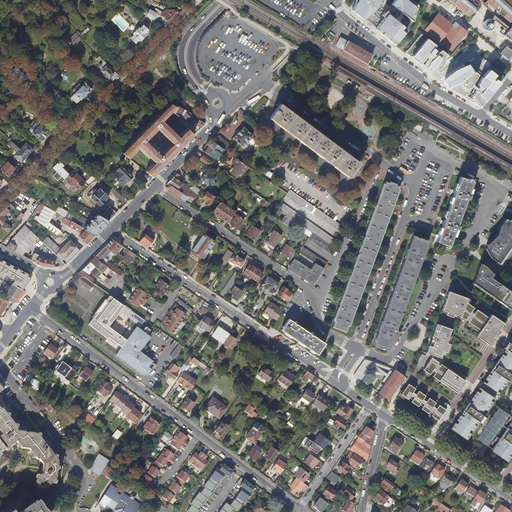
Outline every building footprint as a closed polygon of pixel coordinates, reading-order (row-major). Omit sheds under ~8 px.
[(356,0),(352,8),(365,18),(379,5),(382,0),(356,0)] [(403,14),(409,19),(412,16),(415,15),(416,11),(417,8),(406,0),(394,0),(391,4),(400,11),(403,14)] [(406,0),(417,8),(418,5),(410,0),(406,0)] [(448,0),(468,16),(478,3),(474,0),(448,0)] [(511,0),(487,0),(485,3),(511,24),(511,27),(504,36),(511,42),(511,0)] [(171,21),(189,2),(183,5),(181,5),(180,5),(175,11),(173,9),(172,11),(165,18),(170,20),(171,21)] [(365,18),(352,8),(351,10),(363,20),(365,18)] [(161,24),(166,26),(171,21),(170,20),(165,18),(159,15),(153,11),(148,9),(145,14),(153,18),(153,17),(158,20),(158,21),(162,23),(161,24)] [(162,12),(159,15),(165,18),(172,11),(171,9),(165,9),(162,12)] [(452,52),(468,32),(453,20),(450,24),(437,13),(423,29),(452,52)] [(396,21),(387,14),(384,17),(376,27),(396,43),(405,32),(401,29),(403,27),(399,23),(396,21)] [(491,17),(506,29),(508,26),(493,14),(491,17)] [(139,27),(138,26),(132,33),(133,34),(130,37),(135,42),(138,39),(139,40),(145,34),(144,33),(147,29),(142,24),(139,27)] [(396,43),(376,27),(375,29),(395,45),(396,43)] [(70,38),(76,43),(81,38),(76,32),(70,38)] [(447,55),(421,34),(405,53),(431,74),(441,66),(447,55)] [(347,41),(340,37),(335,46),(342,50),(356,59),(367,65),(373,55),(362,49),(348,41),(347,41)] [(503,48),(499,53),(507,60),(511,53),(511,51),(505,46),(503,48)] [(356,59),(342,50),(340,54),(365,68),(367,65),(356,59)] [(112,81),(118,74),(104,60),(102,62),(105,65),(101,69),(104,72),(103,74),(105,76),(106,75),(112,81)] [(16,65),(11,71),(29,88),(33,84),(28,80),(30,78),(16,65)] [(452,90),(464,97),(477,74),(474,71),(470,74),(469,73),(471,72),(467,65),(454,71),(444,80),(449,87),(452,90)] [(495,75),(489,69),(481,77),(477,84),(478,85),(469,100),(480,106),(499,82),(495,79),(494,81),(492,79),(495,75)] [(92,86),(85,80),(69,97),(76,104),(88,91),(92,86)] [(140,93),(144,88),(131,80),(126,87),(134,91),(135,90),(140,93)] [(118,93),(127,101),(130,98),(121,90),(118,93)] [(132,151),(135,148),(154,166),(152,168),(150,166),(146,171),(150,174),(153,177),(166,163),(175,154),(194,135),(187,128),(181,134),(183,136),(180,138),(162,120),(172,110),(173,112),(176,107),(170,103),(121,152),(125,156),(128,158),(134,153),(132,151)] [(280,104),(270,118),(350,176),(360,163),(280,104)] [(197,123),(201,127),(204,125),(198,119),(200,117),(181,107),(177,105),(176,107),(173,112),(172,113),(177,117),(180,113),(194,126),(197,123)] [(40,140),(48,131),(47,130),(51,126),(42,117),(38,121),(40,123),(32,132),(40,140)] [(32,132),(40,123),(38,121),(37,121),(36,121),(30,127),(29,129),(30,130),(32,132)] [(102,130),(97,135),(112,146),(120,137),(111,128),(106,133),(102,130)] [(244,149),(246,149),(247,147),(248,147),(252,143),(250,140),(252,137),(243,128),(232,139),(242,148),(242,147),(244,149)] [(220,135),(216,139),(226,147),(230,143),(220,135)] [(220,154),(223,150),(220,147),(210,140),(205,145),(209,147),(205,152),(209,155),(213,150),(216,152),(220,154)] [(25,163),(29,158),(27,155),(21,149),(14,143),(11,146),(18,152),(15,155),(22,161),(22,160),(25,163)] [(26,143),(21,149),(27,155),(33,149),(26,143)] [(209,167),(212,163),(197,153),(194,156),(209,167)] [(138,170),(140,167),(128,158),(125,156),(123,159),(138,170)] [(511,182),(469,157),(465,163),(503,185),(507,188),(511,182)] [(244,170),(246,167),(241,163),(235,159),(232,163),(234,165),(229,171),(237,177),(239,173),(242,175),(245,170),(244,170)] [(7,174),(13,168),(7,162),(1,168),(7,174)] [(63,169),(57,163),(53,168),(57,172),(53,176),(58,181),(62,177),(65,179),(70,174),(64,168),(63,169)] [(117,171),(113,175),(123,184),(132,176),(121,165),(119,167),(116,170),(117,171)] [(70,174),(64,179),(71,186),(73,185),(77,190),(79,190),(85,183),(82,179),(76,173),(76,174),(73,171),(70,174)] [(201,178),(208,185),(215,178),(208,171),(201,178)] [(180,176),(177,174),(167,183),(170,186),(183,194),(185,196),(190,197),(194,187),(194,186),(193,186),(188,188),(176,180),(180,176)] [(450,243),(474,180),(460,175),(437,238),(450,243)] [(346,328),(397,186),(385,181),(333,324),(346,328)] [(166,185),(166,189),(181,199),(183,194),(170,186),(167,183),(166,185)] [(104,202),(108,198),(100,189),(98,190),(95,187),(88,194),(92,197),(91,198),(99,206),(100,205),(102,207),(105,203),(104,202)] [(190,197),(196,197),(201,192),(195,187),(194,187),(190,197)] [(242,194),(245,197),(250,189),(247,187),(242,194)] [(286,195),(340,233),(344,227),(290,189),(287,193),(286,195)] [(16,207),(27,195),(20,191),(19,192),(9,202),(16,207)] [(207,192),(202,198),(206,201),(204,203),(209,206),(215,198),(207,192)] [(162,200),(156,195),(151,199),(153,204),(163,212),(169,213),(171,215),(177,209),(162,200)] [(269,211),(273,205),(265,200),(261,206),(269,211)] [(226,205),(220,201),(213,212),(228,222),(229,221),(232,216),(235,212),(232,210),(234,206),(232,205),(233,204),(232,203),(231,204),(228,202),(226,205)] [(335,240),(281,202),(277,208),(282,211),(287,215),(295,221),(312,233),(330,245),(335,240)] [(65,216),(68,210),(58,205),(55,211),(65,216)] [(108,205),(98,215),(109,221),(117,213),(108,205)] [(47,223),(54,212),(44,206),(35,220),(55,235),(59,231),(47,223)] [(9,211),(5,207),(3,208),(0,211),(0,225),(7,232),(11,228),(7,223),(8,221),(4,216),(9,211)] [(67,219),(83,229),(94,236),(109,221),(98,215),(98,214),(94,218),(95,219),(93,221),(91,220),(90,221),(81,217),(79,220),(70,215),(67,219)] [(234,217),(232,216),(229,221),(231,223),(230,224),(237,228),(243,220),(236,215),(234,217)] [(283,221),(291,227),(295,221),(287,215),(283,221)] [(511,222),(511,223),(509,219),(508,220),(504,218),(499,226),(496,235),(486,245),(485,248),(490,258),(498,263),(511,243),(511,222)] [(79,237),(86,244),(94,236),(83,229),(67,219),(66,219),(64,223),(82,234),(79,237)] [(22,255),(38,238),(25,225),(13,238),(10,242),(17,246),(14,251),(22,255)] [(254,239),(260,231),(252,226),(246,234),(254,239)] [(265,242),(265,243),(269,245),(270,244),(273,246),(281,235),(274,229),(265,242)] [(145,233),(138,242),(147,248),(158,234),(155,232),(151,237),(145,233)] [(215,241),(203,233),(191,251),(202,259),(215,241)] [(337,250),(330,245),(312,233),(308,239),(333,256),(337,250)] [(421,257),(426,240),(414,236),(396,289),(393,288),(392,292),(394,293),(375,346),(388,350),(393,333),(396,334),(397,331),(395,330),(420,260),(422,261),(424,258),(421,257)] [(129,266),(136,256),(128,250),(123,257),(117,252),(123,247),(112,239),(105,247),(109,250),(114,254),(129,266)] [(51,240),(45,245),(65,265),(73,257),(79,251),(75,246),(69,241),(62,248),(60,246),(57,250),(51,244),(53,242),(51,240)] [(8,247),(14,251),(17,246),(10,242),(8,247)] [(511,243),(498,263),(500,264),(511,246),(511,243)] [(295,249),(287,244),(281,252),(290,257),(294,252),(293,252),(295,249)] [(105,264),(114,254),(109,250),(105,247),(95,257),(101,261),(105,264)] [(327,263),(303,247),(299,252),(315,263),(324,269),(327,263)] [(220,266),(223,268),(232,255),(229,253),(220,266)] [(229,262),(239,269),(245,261),(235,254),(229,262)] [(34,256),(32,261),(40,265),(46,267),(50,267),(54,267),(55,263),(41,260),(34,256)] [(102,272),(105,268),(112,273),(114,270),(107,266),(105,264),(101,261),(95,257),(89,263),(102,272)] [(310,269),(295,259),(289,267),(314,283),(324,269),(315,263),(310,269)] [(104,280),(105,278),(100,274),(102,272),(89,263),(85,267),(82,270),(79,274),(86,279),(93,284),(108,295),(111,291),(102,284),(95,281),(89,275),(91,272),(97,277),(98,276),(104,280)] [(109,263),(107,266),(114,270),(115,271),(121,275),(123,272),(109,263)] [(491,277),(493,274),(485,266),(481,264),(479,263),(472,283),(511,310),(511,285),(509,289),(491,277)] [(244,272),(251,277),(256,269),(252,266),(250,264),(244,272)] [(0,270),(0,287),(5,279),(6,279),(10,273),(2,267),(0,270)] [(260,272),(256,269),(251,277),(258,281),(263,273),(261,271),(260,272)] [(115,271),(108,280),(114,284),(121,275),(115,271)] [(89,291),(89,290),(93,284),(86,279),(79,274),(71,281),(77,286),(80,284),(89,291)] [(263,293),(270,297),(278,284),(267,276),(262,284),(267,288),(263,293)] [(154,285),(161,290),(166,294),(168,291),(165,288),(168,285),(159,278),(154,285)] [(13,284),(4,297),(14,303),(23,290),(13,284)] [(222,291),(227,293),(231,287),(227,284),(222,291)] [(136,306),(138,303),(142,305),(146,299),(143,297),(145,293),(136,286),(127,300),(136,306)] [(236,299),(241,291),(234,286),(232,288),(233,289),(230,292),(233,294),(232,296),(236,299)] [(279,294),(287,300),(291,294),(287,291),(288,290),(284,287),(279,294)] [(474,307),(466,302),(467,298),(449,291),(443,305),(448,307),(447,310),(454,312),(455,309),(463,312),(466,320),(466,319),(473,308),(474,307)] [(145,320),(110,296),(107,301),(105,300),(95,314),(96,315),(89,325),(109,339),(110,337),(123,347),(137,327),(139,329),(145,320)] [(264,311),(276,319),(282,311),(270,303),(264,311)] [(186,314),(176,308),(174,311),(171,309),(170,310),(182,319),(186,314)] [(476,310),(473,308),(466,319),(468,321),(476,310)] [(489,318),(477,309),(476,310),(468,321),(468,322),(480,330),(476,336),(490,346),(496,337),(494,336),(504,323),(491,314),(489,318)] [(182,319),(170,310),(169,312),(172,314),(181,321),(182,319)] [(181,321),(172,314),(169,318),(166,316),(164,319),(176,328),(181,321)] [(214,323),(203,316),(200,320),(197,325),(207,332),(214,323)] [(176,328),(164,319),(162,322),(165,324),(162,328),(172,334),(176,328)] [(283,328),(281,330),(318,355),(325,344),(289,319),(284,326),(283,325),(281,327),(283,328)] [(429,345),(426,352),(441,358),(443,351),(446,352),(449,344),(446,342),(451,329),(437,324),(431,338),(434,339),(431,346),(429,345)] [(213,335),(224,343),(229,335),(227,334),(228,332),(220,326),(213,335)] [(144,374),(147,376),(151,370),(149,368),(154,362),(141,352),(151,337),(139,329),(137,327),(123,347),(116,355),(143,375),(144,374)] [(246,340),(251,333),(246,330),(241,337),(246,340)] [(237,341),(229,335),(224,343),(228,346),(227,347),(230,349),(230,348),(232,349),(237,341)] [(511,339),(485,379),(501,390),(511,373),(511,339)] [(51,360),(58,350),(55,348),(54,349),(50,345),(43,354),(51,360)] [(170,357),(174,360),(181,350),(183,347),(182,347),(179,345),(170,357)] [(429,374),(438,362),(431,357),(423,370),(429,374)] [(190,363),(197,367),(200,362),(194,358),(190,363)] [(385,376),(382,380),(385,382),(394,369),(391,368),(372,361),(364,359),(353,375),(361,380),(371,366),(385,376)] [(180,371),(183,373),(190,363),(187,361),(184,366),(183,365),(180,371)] [(56,372),(70,382),(81,367),(76,364),(72,369),(67,366),(68,365),(64,362),(63,363),(63,362),(56,372)] [(173,362),(166,372),(175,379),(178,374),(175,372),(177,371),(178,368),(173,364),(174,363),(173,362)] [(432,376),(440,364),(438,362),(429,374),(432,376)] [(457,393),(465,381),(440,364),(432,376),(457,393)] [(87,382),(94,372),(91,370),(90,371),(85,367),(79,376),(87,382)] [(263,367),(257,375),(268,383),(273,375),(263,367)] [(385,382),(378,392),(389,400),(405,376),(394,369),(385,382)] [(275,383),(287,390),(295,378),(284,370),(275,383)] [(311,380),(314,375),(310,373),(306,370),(305,371),(306,372),(301,379),(305,381),(307,378),(311,380)] [(35,376),(30,373),(23,383),(38,392),(42,386),(33,379),(35,376)] [(177,382),(183,387),(189,378),(183,373),(177,382)] [(183,387),(190,392),(196,383),(189,378),(183,387)] [(417,386),(409,381),(400,394),(407,399),(409,397),(412,399),(410,401),(418,406),(419,404),(422,406),(421,408),(428,413),(429,411),(432,413),(431,415),(438,420),(447,407),(440,402),(435,410),(432,408),(437,400),(430,395),(425,402),(422,401),(427,393),(420,388),(415,395),(412,393),(417,386)] [(103,382),(97,391),(105,398),(108,394),(109,394),(111,392),(110,390),(112,389),(108,386),(108,384),(105,382),(103,382)] [(62,469),(55,460),(52,456),(47,450),(48,445),(43,445),(38,438),(36,435),(35,435),(34,435),(33,434),(25,433),(24,434),(23,432),(15,431),(14,430),(15,429),(12,425),(8,420),(10,410),(1,400),(2,390),(0,387),(0,432),(1,434),(0,434),(0,453),(5,449),(8,447),(15,441),(17,443),(19,446),(21,448),(28,449),(29,450),(32,453),(34,457),(36,459),(37,458),(42,463),(41,472),(41,473),(39,475),(35,478),(36,479),(35,480),(34,483),(37,485),(35,487),(36,488),(41,488),(43,487),(44,489),(52,483),(55,480),(61,476),(62,469)] [(479,388),(449,430),(465,441),(472,433),(490,405),(495,399),(479,388)] [(314,395),(307,390),(302,397),(309,402),(314,395)] [(123,396),(120,393),(119,394),(118,393),(116,392),(110,401),(116,406),(122,398),(123,396)] [(330,401),(320,394),(313,403),(324,410),(327,406),(330,401)] [(211,413),(218,418),(226,407),(212,397),(205,407),(212,411),(211,413)] [(128,402),(122,398),(116,406),(122,410),(128,402)] [(186,399),(181,407),(188,413),(194,405),(186,399)] [(53,410),(45,401),(42,403),(45,408),(45,409),(47,410),(49,413),(53,410)] [(128,402),(122,410),(121,412),(127,416),(134,407),(135,406),(128,402)] [(352,411),(358,415),(361,410),(361,407),(354,402),(352,406),(354,407),(351,410),(352,411)] [(250,406),(246,412),(251,415),(249,417),(252,419),(255,415),(252,413),(256,408),(253,405),(251,407),(250,406)] [(335,412),(346,419),(352,411),(351,410),(352,409),(347,407),(346,409),(340,405),(335,412)] [(511,418),(490,405),(472,433),(493,448),(493,449),(511,421),(511,418)] [(139,410),(134,407),(127,416),(127,417),(134,423),(141,414),(138,412),(139,410)] [(86,414),(81,411),(77,417),(85,422),(87,419),(83,417),(86,414)] [(346,422),(338,416),(333,422),(329,419),(326,423),(334,429),(337,425),(342,428),(346,422)] [(144,429),(151,434),(153,436),(160,426),(151,419),(144,429)] [(511,421),(493,449),(508,460),(511,454),(511,421)] [(230,428),(221,422),(214,431),(218,433),(217,435),(222,438),(230,428)] [(361,432),(362,433),(366,436),(362,441),(370,446),(371,440),(368,438),(372,432),(365,427),(361,432)] [(246,439),(254,445),(263,432),(258,428),(257,430),(253,428),(246,439)] [(117,429),(113,436),(117,439),(122,432),(117,429)] [(186,437),(179,432),(177,435),(176,435),(174,438),(186,447),(189,444),(184,441),(186,437)] [(387,448),(396,454),(403,443),(394,437),(392,441),(391,440),(388,444),(389,445),(387,448)] [(186,447),(174,438),(172,441),(170,445),(177,450),(179,447),(184,450),(186,447)] [(362,458),(366,461),(370,446),(362,441),(358,438),(351,449),(354,452),(353,454),(350,451),(345,459),(346,460),(345,461),(346,462),(346,463),(354,468),(362,458)] [(312,453),(317,445),(309,439),(304,447),(312,453)] [(254,461),(262,450),(255,445),(248,456),(254,461)] [(125,453),(120,449),(114,457),(117,459),(120,461),(125,453)] [(173,455),(166,449),(164,452),(163,452),(161,455),(168,461),(172,463),(173,465),(176,462),(171,458),(173,455)] [(272,463),(278,454),(271,449),(265,458),(272,463)] [(416,450),(410,459),(419,465),(425,456),(416,450)] [(194,455),(189,462),(192,465),(195,467),(204,455),(201,452),(198,457),(194,455)] [(319,460),(309,453),(303,462),(312,468),(315,463),(316,464),(319,460)] [(161,455),(154,464),(160,468),(162,466),(164,467),(168,461),(161,455)] [(204,455),(195,467),(198,469),(199,469),(202,471),(207,464),(204,462),(207,457),(204,455)] [(89,471),(99,478),(110,463),(99,456),(89,471)] [(433,464),(424,458),(419,466),(428,471),(433,464)] [(273,468),(281,474),(284,469),(287,465),(279,459),(273,468)] [(397,466),(389,460),(384,466),(387,468),(386,470),(393,475),(396,471),(394,470),(397,466)] [(347,469),(346,469),(345,468),(346,466),(341,462),(336,468),(343,474),(343,473),(345,475),(348,471),(346,470),(347,469)] [(160,468),(154,464),(148,472),(154,477),(155,478),(160,472),(158,471),(160,468)] [(444,470),(440,467),(436,464),(430,473),(438,478),(444,470)] [(300,467),(294,475),(297,478),(303,482),(306,479),(305,478),(308,473),(300,467)] [(115,480),(118,475),(110,469),(107,468),(103,474),(110,478),(110,477),(115,480)] [(179,479),(177,481),(183,485),(189,476),(182,471),(177,477),(179,479)] [(152,479),(154,477),(148,472),(141,481),(149,487),(154,480),(152,479)] [(448,483),(451,485),(455,480),(451,477),(450,478),(444,474),(440,480),(446,485),(448,483)] [(301,488),(305,491),(309,486),(304,483),(303,482),(297,478),(291,487),(298,492),(301,488)] [(330,478),(325,485),(330,488),(335,482),(330,478)] [(387,493),(393,486),(384,479),(381,483),(383,485),(381,488),(387,493)] [(454,488),(461,493),(467,484),(460,479),(454,488)] [(177,494),(183,485),(177,481),(175,483),(174,482),(169,488),(171,489),(177,494)] [(101,506),(105,509),(118,490),(112,486),(99,505),(101,506)] [(335,493),(325,486),(319,494),(325,497),(326,496),(331,499),(335,493)] [(466,497),(471,501),(476,493),(477,492),(469,487),(466,492),(468,494),(466,497)] [(355,493),(347,488),(343,494),(350,499),(355,493)] [(177,494),(171,489),(169,492),(167,491),(162,497),(170,503),(177,494)] [(239,511),(250,494),(242,489),(240,492),(239,492),(231,505),(226,502),(219,511),(232,511),(234,508),(239,511)] [(109,511),(138,511),(144,507),(134,501),(136,498),(133,495),(131,498),(118,490),(105,509),(108,506),(109,511)] [(388,505),(391,501),(379,492),(373,499),(385,508),(388,511),(389,511),(391,509),(390,507),(388,505)] [(207,509),(211,503),(208,501),(207,503),(205,502),(206,501),(195,493),(189,500),(200,508),(204,504),(206,505),(204,507),(207,509)] [(483,498),(476,493),(471,501),(467,506),(471,509),(474,504),(478,507),(475,511),(478,511),(483,505),(484,504),(481,501),(483,498)] [(319,510),(324,502),(317,497),(311,505),(319,510)] [(350,511),(355,505),(348,500),(341,511),(342,511),(350,511)] [(46,511),(38,501),(32,506),(32,505),(22,511),(12,511),(13,511),(12,511),(46,511)] [(270,511),(271,511),(260,502),(253,511),(270,511)]
